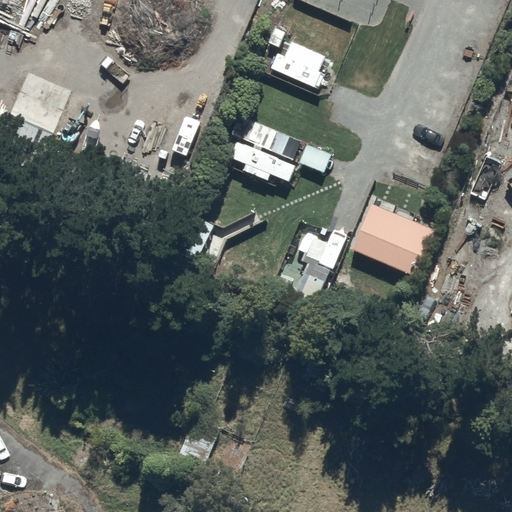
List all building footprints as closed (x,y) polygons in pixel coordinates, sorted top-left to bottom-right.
[(284,36),(294,14),(298,4),(288,0),(270,0),(260,26),(284,36)] [(338,67),(317,58),(309,75),(304,73),(302,78),(296,76),(290,89),(302,94),(305,86),(310,88),(308,92),(314,94),(313,96),(324,101),(338,67)] [(158,137),(150,163),(169,168),(175,148),(165,145),(174,116),(182,119),(190,92),(184,90),(187,82),(168,77),(150,135),(158,137)] [(252,105),(247,118),(288,134),(294,119),(292,119),(298,103),(279,95),(272,113),(252,105)] [(57,145),(2,121),(0,125),(0,158),(43,177),(57,145)] [(248,124),(239,145),(294,167),(303,146),(248,124)] [(297,171),(239,148),(232,165),(246,171),(244,177),(228,171),(222,185),(260,199),(265,186),(270,188),(272,184),(289,191),(297,171)] [(151,177),(100,155),(88,184),(139,207),(151,177)] [(363,195),(345,188),(332,221),(350,229),(363,195)] [(237,202),(234,192),(218,196),(221,207),(207,210),(211,225),(226,222),(227,225),(242,221),(242,219),(254,216),(250,199),(237,202)] [(370,213),(353,257),(419,283),(436,239),(370,213)] [(276,232),(263,227),(251,257),(262,262),(255,278),(272,285),(291,238),(288,237),(290,231),(278,226),(276,232)] [(328,359),(315,384),(329,391),(343,366),(328,359)] [(200,471),(220,422),(194,412),(175,461),(200,471)] [(264,423),(257,439),(285,452),(292,436),(264,423)]
